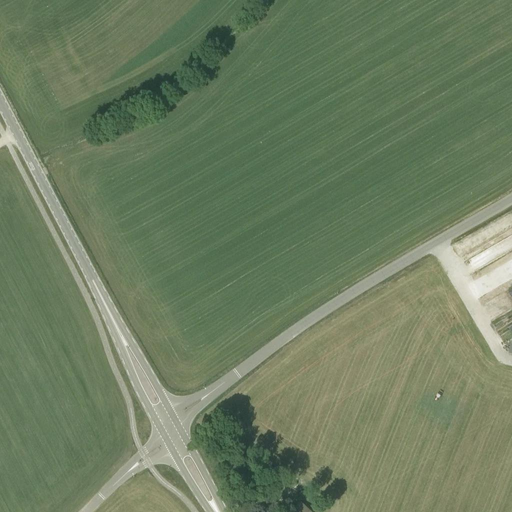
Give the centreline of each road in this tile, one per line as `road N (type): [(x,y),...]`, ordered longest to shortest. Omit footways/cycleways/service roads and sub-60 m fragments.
road 1 (unclassified): [(174,419),(314,320),(511,201)]
road 2 (tertiary): [(91,279),(0,101)]
road 3 (tertiary): [(91,279),(166,436)]
road 4 (tertiary): [(174,419),(91,279)]
